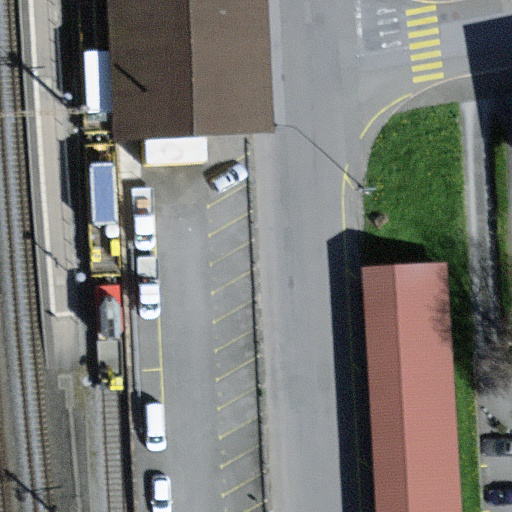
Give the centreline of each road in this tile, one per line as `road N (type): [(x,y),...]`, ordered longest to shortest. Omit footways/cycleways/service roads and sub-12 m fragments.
road 1 (residential): [(305,60),(317,511)]
road 2 (residential): [(511,26),(305,60)]
